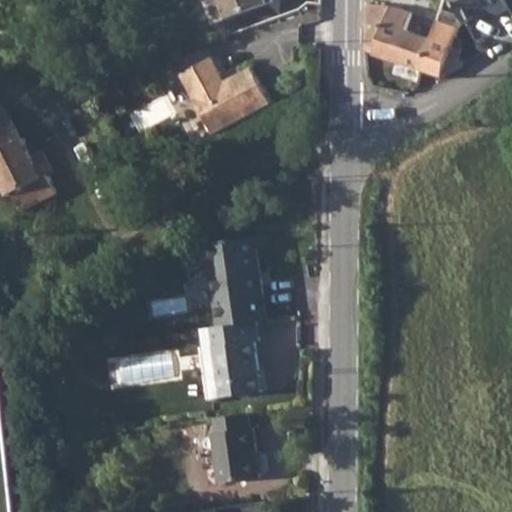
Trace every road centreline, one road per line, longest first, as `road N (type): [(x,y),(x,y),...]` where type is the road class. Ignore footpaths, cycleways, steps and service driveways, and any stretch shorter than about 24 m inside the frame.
road 1 (tertiary): [(343,511),(348,135)]
road 2 (unclassified): [(348,135),(438,108),(511,64)]
road 3 (tertiary): [(348,135),(348,0)]
